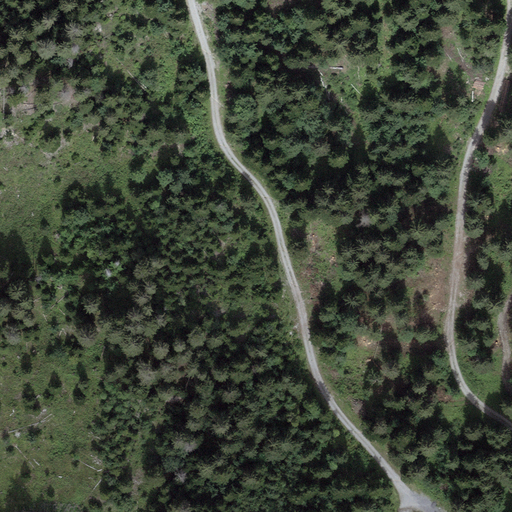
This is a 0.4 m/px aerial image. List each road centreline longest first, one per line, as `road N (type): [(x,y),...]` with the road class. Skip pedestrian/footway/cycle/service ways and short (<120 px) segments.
road 1 (track): [(189,0),(219,133),(270,205),(320,383),(412,502),(436,511)]
road 2 (track): [(509,0),(500,83),(463,176),(450,349),(464,388),(511,427)]
